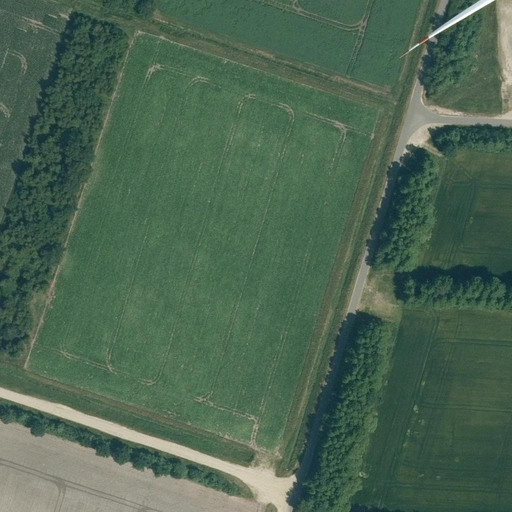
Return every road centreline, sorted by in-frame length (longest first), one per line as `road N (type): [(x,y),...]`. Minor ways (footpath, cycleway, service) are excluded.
road 1 (unclassified): [(408,104),(286,511)]
road 2 (track): [(295,484),(0,387)]
